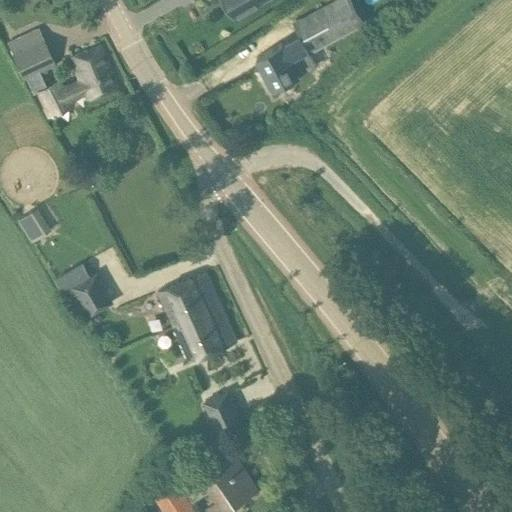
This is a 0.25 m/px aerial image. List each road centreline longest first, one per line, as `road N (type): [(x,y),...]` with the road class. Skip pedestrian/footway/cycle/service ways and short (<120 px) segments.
road 1 (unclassified): [(478,511),(403,398),(215,168)]
road 2 (unclassified): [(341,511),(210,231),(207,190),(215,168)]
road 3 (unclassified): [(215,168),(109,0)]
